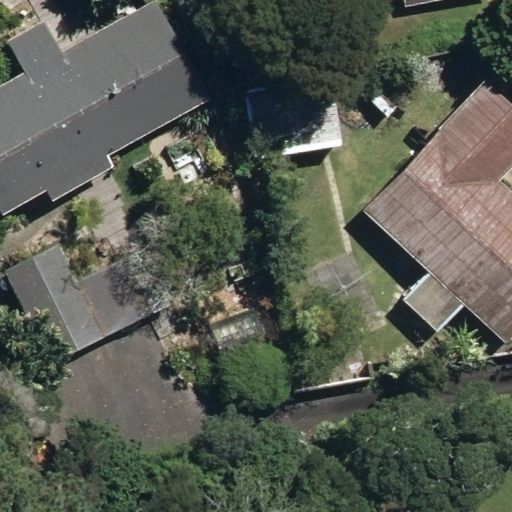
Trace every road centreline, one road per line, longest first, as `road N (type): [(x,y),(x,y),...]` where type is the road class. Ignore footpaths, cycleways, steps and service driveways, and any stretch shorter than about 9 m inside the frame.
road 1 (unknown): [(494,0),(184,429)]
road 2 (unknown): [(511,384),(286,426),(184,429)]
road 3 (unknown): [(184,429),(54,389),(26,354),(14,317),(13,211)]
